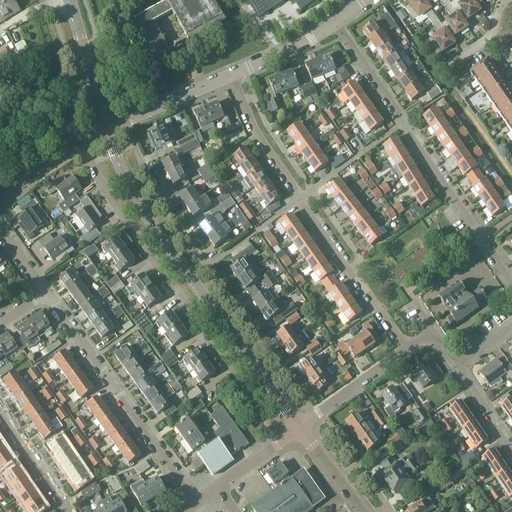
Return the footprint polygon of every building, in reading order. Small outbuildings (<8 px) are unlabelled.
[(0,0),(0,24),(20,12),(13,0),(0,0)] [(165,0),(167,3),(146,14),(134,21),(156,60),(170,53),(154,23),(172,13),(189,42),(211,30),(212,31),(214,31),(215,30),(216,30),(216,29),(216,28),(216,27),(226,21),(220,10),(221,8),(219,4),(217,5),(214,1),(215,0),(165,0)] [(242,0),(248,7),(250,6),(258,19),(286,0),(292,0),(300,11),(317,0),(242,0)] [(437,20),(427,5),(423,0),(415,0),(404,8),(414,21),(424,14),(431,24),(437,20)] [(454,9),(463,22),(464,22),(480,11),(476,6),(471,0),(463,0),(465,2),(454,9)] [(441,25),(451,39),(467,27),(464,22),(463,22),(454,9),(450,4),(445,8),(452,18),(441,25)] [(402,11),(397,14),(401,19),(406,16),(402,11)] [(361,30),(369,41),(392,23),(388,16),(381,20),(384,24),(378,28),(374,21),(361,30)] [(437,20),(431,24),(439,35),(428,42),(437,55),(454,44),(451,39),(441,25),(437,20)] [(369,41),(376,51),(388,42),(383,35),(389,31),(386,28),(369,41)] [(376,51),(383,61),(405,45),(403,41),(393,48),(388,42),(376,51)] [(383,61),(390,71),(392,69),(402,62),(397,55),(408,48),(406,44),(405,45),(383,61)] [(0,64),(11,59),(5,47),(0,50),(0,64)] [(328,55),(317,60),(323,75),(337,70),(342,81),(350,76),(336,57),(330,59),(328,55)] [(323,75),(317,60),(304,65),(311,80),(323,75)] [(397,81),(397,80),(398,80),(420,64),(418,60),(407,68),(402,62),(392,69),(390,71),(397,81)] [(470,72),(481,89),(482,89),(499,77),(488,60),(470,72)] [(404,90),(416,81),(411,75),(422,67),(420,64),(398,80),(397,80),(397,81),(403,90),(404,90)] [(291,71),(280,76),(286,91),(298,86),(291,71)] [(286,91),(280,76),(268,81),(270,88),(265,90),(274,111),(280,109),(275,96),(286,91)] [(482,89),(494,106),(511,94),(499,77),(482,89)] [(403,90),(411,101),(423,92),(418,85),(424,81),(421,78),(416,81),(404,90),(403,90)] [(342,91),(348,101),(360,93),(361,93),(354,82),(342,91)] [(311,83),(306,85),(310,96),(316,93),(311,83)] [(310,96),(306,85),(299,88),(304,98),(310,96)] [(441,93),(436,86),(425,93),(430,100),(441,93)] [(348,101),(356,111),(368,103),(361,93),(360,93),(348,101)] [(494,106),(504,121),(511,115),(511,94),(494,106)] [(218,103),(216,104),(206,108),(212,123),(216,122),(223,118),(223,116),(218,103)] [(356,111),(363,122),(376,113),(368,103),(356,111)] [(212,123),(206,108),(194,113),(200,129),(201,128),(202,131),(196,133),(200,144),(206,141),(203,134),(214,129),(212,123)] [(422,117),(429,127),(441,118),(434,108),(422,117)] [(229,113),(223,116),(229,132),(236,129),(235,128),(240,126),(234,111),(229,113)] [(450,120),(456,117),(453,112),(447,115),(450,120)] [(363,122),(370,132),(382,123),(376,113),(363,122)] [(429,127),(436,136),(448,128),(441,118),(429,127)] [(298,124),(286,132),(293,142),(306,134),(310,131),(308,128),(304,131),(298,124)] [(148,133),(153,144),(156,151),(172,144),(172,143),(176,141),(173,133),(168,135),(164,126),(148,133)] [(436,136),(443,146),(455,137),(448,128),(436,136)] [(464,140),(469,136),(466,131),(460,135),(464,140)] [(177,143),(180,148),(185,146),(198,140),(195,134),(177,143)] [(293,142),(300,152),(313,144),(306,134),(293,142)] [(332,138),(335,143),(341,139),(337,134),(332,138)] [(450,157),(450,156),(462,147),(455,137),(443,146),(450,157)] [(383,146),(389,156),(402,149),(395,138),(383,146)] [(300,152),(307,162),(320,154),(313,144),(300,152)] [(185,146),(180,148),(175,151),(178,157),(188,152),(185,146)] [(450,156),(457,166),(469,157),(462,147),(450,156)] [(245,148),(229,160),(236,170),(240,167),(251,159),(252,159),(249,154),(250,153),(247,149),(246,150),(245,148)] [(389,156),(396,166),(408,158),(402,149),(389,156)] [(307,162),(314,173),(327,164),(320,154),(307,162)] [(340,155),(329,163),(334,169),(345,161),(340,155)] [(162,163),(168,175),(181,168),(175,157),(162,163)] [(457,166),(464,176),(465,174),(475,168),(476,167),(469,157),(457,166)] [(408,158),(396,166),(399,173),(396,175),(399,180),(402,178),(402,176),(414,168),(408,158)] [(218,159),(208,166),(211,170),(212,172),(222,165),(218,159)] [(240,167),(247,177),(258,170),(259,169),(252,159),(251,159),(240,167)] [(368,172),(374,167),(370,161),(364,165),(368,172)] [(491,166),(487,161),(482,164),(486,169),(491,166)] [(197,171),(201,177),(211,170),(208,166),(207,164),(197,171)] [(378,172),(374,167),(368,172),(372,176),(378,172)] [(187,179),(181,168),(168,175),(174,186),(187,179)] [(402,178),(408,186),(420,178),(414,168),(402,176),(402,178)] [(475,168),(465,174),(473,186),(483,179),(475,168)] [(244,180),(251,189),(267,177),(264,172),(262,174),(259,169),(258,170),(244,180)] [(212,172),(211,170),(201,177),(205,183),(215,176),(212,172)] [(50,196),(57,191),(65,202),(58,207),(63,213),(79,201),(74,195),(82,190),(72,177),(66,182),(63,178),(46,191),(50,196)] [(408,186),(415,198),(427,190),(420,178),(408,186)] [(471,187),(478,197),(491,188),(484,178),(483,179),(471,187)] [(254,188),(261,198),(273,189),(266,179),(254,188)] [(326,189),(333,199),(345,190),(338,180),(326,189)] [(227,191),(233,187),(229,181),(223,185),(227,191)] [(500,190),(505,186),(501,181),(496,185),(500,190)] [(198,185),(192,188),(179,197),(186,207),(205,195),(198,185)] [(236,192),(233,187),(227,191),(231,196),(236,192)] [(391,192),(388,187),(382,191),(386,196),(391,192)] [(478,197),(485,207),(498,198),(491,188),(478,197)] [(273,189),(255,202),(258,206),(264,202),(268,208),(280,199),(279,198),(280,197),(278,193),(277,193),(273,189)] [(333,199),(341,208),(353,199),(345,190),(333,199)] [(421,208),(433,200),(427,190),(415,198),(421,208)] [(507,200),(511,196),(509,192),(503,196),(507,200)] [(230,199),(226,193),(217,200),(221,205),(230,199)] [(212,206),(205,195),(186,207),(193,218),(212,206)] [(95,229),(101,224),(96,218),(100,216),(87,198),(82,202),(87,209),(76,217),(87,233),(80,239),(83,244),(98,234),(95,229)] [(492,217),(505,208),(498,198),(485,207),(492,217)] [(234,205),(230,199),(221,205),(225,211),(234,205)] [(341,208),(348,218),(360,209),(353,199),(341,208)] [(18,219),(23,225),(20,227),(29,241),(34,237),(32,234),(43,226),(31,210),(36,207),(32,202),(21,210),(24,215),(18,219)] [(246,202),(240,207),(243,211),(249,206),(246,202)] [(257,217),(249,206),(243,211),(251,221),(257,217)] [(405,212),(402,207),(396,211),(399,216),(405,212)] [(348,218),(356,228),(368,218),(360,209),(348,218)] [(218,214),(215,210),(209,214),(212,218),(199,227),(207,237),(225,224),(218,214)] [(245,221),(240,213),(225,224),(207,237),(215,248),(227,239),(225,236),(238,226),(245,221)] [(279,223),(286,233),(298,225),(291,215),(279,223)] [(356,228),(363,237),(375,227),(368,218),(356,228)] [(251,228),(247,223),(241,227),(245,232),(251,228)] [(286,233),(293,244),(305,235),(298,225),(286,233)] [(363,237),(371,246),(383,237),(375,227),(363,237)] [(271,234),(265,238),(269,245),(276,240),(271,234)] [(294,251),(297,256),(312,245),(305,235),(293,244),(297,249),(294,251)] [(47,256),(52,262),(58,258),(61,261),(74,252),(70,247),(68,248),(60,237),(43,249),(40,244),(35,248),(43,260),(47,256)] [(108,254),(112,260),(125,251),(117,240),(114,242),(112,239),(105,244),(107,247),(102,251),(105,256),(108,254)] [(273,249),(279,245),(276,240),(269,245),(273,249)] [(300,254),(307,263),(319,254),(313,245),(300,254)] [(97,251),(93,246),(83,253),(87,259),(97,251)] [(252,247),(245,252),(236,258),(232,260),(231,260),(235,266),(230,269),(237,280),(251,270),(244,261),(253,255),(254,257),(258,254),(257,252),(256,252),(252,247)] [(134,263),(125,251),(112,260),(117,266),(114,268),(118,274),(134,263)] [(307,263),(313,273),(326,264),(319,254),(307,263)] [(287,256),(280,260),(283,264),(289,260),(287,256)] [(292,265),(289,260),(283,264),(286,269),(292,265)] [(313,273),(320,282),(321,281),(331,274),(333,273),(326,264),(313,273)] [(86,271),(89,275),(96,270),(93,266),(86,271)] [(251,270),(237,280),(245,291),(261,280),(260,279),(263,277),(256,267),(251,270)] [(89,275),(92,279),(99,274),(96,270),(89,275)] [(60,281),(66,290),(78,281),(72,272),(60,281)] [(270,273),(263,277),(260,279),(261,280),(264,285),(274,278),(270,273)] [(321,281),(325,287),(335,280),(331,274),(321,281)] [(106,284),(110,290),(121,283),(116,277),(106,284)] [(152,288),(144,277),(125,290),(129,296),(133,293),(137,299),(139,298),(152,288)] [(278,284),(274,278),(264,285),(268,291),(278,284)] [(306,284),(303,279),(297,284),(300,288),(306,284)] [(325,287),(329,292),(339,286),(335,280),(325,287)] [(66,290),(72,298),(85,290),(78,281),(66,290)] [(453,321),(456,325),(478,309),(476,307),(486,299),(479,290),(469,297),(468,295),(467,295),(458,282),(437,297),(447,310),(446,311),(448,314),(445,317),(450,324),(453,321)] [(125,288),(121,283),(110,290),(114,295),(125,288)] [(327,293),(334,302),(347,294),(340,284),(339,286),(329,292),(327,293)] [(97,292),(100,296),(107,291),(104,287),(97,292)] [(160,300),(152,288),(139,298),(144,304),(141,305),(145,311),(160,300)] [(295,288),(287,293),(289,296),(297,291),(295,288)] [(72,298),(80,309),(93,300),(85,290),(72,298)] [(100,296),(103,300),(110,295),(107,291),(100,296)] [(253,301),(260,312),(274,303),(266,292),(253,301)] [(334,302),(341,312),(354,303),(347,294),(334,302)] [(80,309),(88,320),(100,311),(93,300),(80,309)] [(281,312),(274,303),(260,312),(267,322),(272,319),(276,324),(296,310),(292,304),(282,311),(281,312)] [(341,312),(349,323),(361,314),(354,303),(341,312)] [(111,312),(114,316),(121,311),(118,307),(111,312)] [(88,320),(95,330),(107,321),(100,311),(88,320)] [(114,316),(117,320),(124,315),(121,311),(114,316)] [(133,321),(138,327),(148,320),(143,314),(133,321)] [(171,314),(155,325),(159,330),(162,329),(166,335),(179,325),(171,314)] [(297,314),(287,320),(291,326),(300,319),(297,314)] [(37,337),(38,340),(52,331),(41,315),(28,324),(36,335),(37,337)] [(151,325),(148,320),(138,327),(141,332),(151,325)] [(95,330),(102,340),(115,331),(107,321),(95,330)] [(329,329),(335,325),(332,321),(326,325),(329,329)] [(133,327),(130,323),(122,328),(125,333),(133,327)] [(36,335),(28,324),(16,331),(17,333),(13,336),(22,350),(27,347),(25,345),(37,337),(36,335)] [(366,332),(356,339),(364,351),(369,348),(370,349),(374,346),(373,345),(375,344),(370,338),(375,334),(368,324),(363,328),(366,332)] [(187,337),(179,325),(164,336),(172,348),(187,337)] [(276,335),(278,337),(276,338),(279,342),(280,341),(284,346),(296,337),(289,327),(276,335)] [(289,355),(290,354),(291,356),(303,347),(301,344),(309,337),(305,331),(296,337),(284,346),(287,350),(286,351),(289,355)] [(18,353),(22,350),(13,336),(9,339),(8,337),(0,341),(0,350),(4,356),(5,358),(16,350),(18,353)] [(364,351),(356,339),(346,346),(343,342),(337,346),(340,350),(344,356),(349,352),(354,359),(356,357),(357,358),(361,356),(360,355),(364,351)] [(315,340),(305,347),(309,352),(318,345),(315,340)] [(61,345),(57,341),(45,350),(49,354),(61,345)] [(148,348),(145,344),(139,349),(141,353),(148,348)] [(322,350),(318,345),(309,352),(312,357),(322,350)] [(148,348),(141,353),(144,357),(151,352),(148,348)] [(125,365),(134,358),(127,349),(115,357),(122,367),(125,365)] [(160,358),(164,364),(174,357),(170,351),(160,358)] [(189,366),(193,372),(206,363),(198,351),(182,362),(186,367),(189,366)] [(52,360),(59,371),(72,362),(64,352),(52,360)] [(343,367),(348,363),(341,353),(335,356),(343,367)] [(178,362),(174,357),(164,364),(168,370),(178,362)] [(141,368),(134,358),(125,365),(122,367),(129,377),(132,375),(141,368),(142,368),(141,368)] [(303,373),(306,377),(318,369),(324,364),(321,360),(315,364),(311,358),(299,367),(300,369),(299,370),(301,373),(303,373)] [(488,386),(506,373),(496,360),(479,373),(488,386)] [(424,363),(416,369),(411,372),(412,374),(408,377),(412,383),(417,380),(423,389),(435,380),(434,379),(441,374),(432,361),(425,365),(424,363)] [(59,371),(67,381),(79,372),(72,362),(59,371)] [(214,374),(206,363),(193,372),(198,378),(195,380),(199,385),(214,374)] [(152,369),(155,372),(162,368),(159,364),(152,369)] [(13,369),(9,365),(0,371),(0,376),(1,377),(13,369)] [(148,378),(141,368),(132,375),(129,377),(136,387),(147,379),(148,378)] [(165,372),(162,368),(155,372),(158,377),(165,372)] [(31,378),(37,373),(34,369),(27,373),(31,378)] [(325,379),(318,369),(306,377),(309,382),(308,383),(311,387),(312,386),(317,392),(328,384),(325,379)] [(46,380),(53,375),(50,371),(43,376),(46,380)] [(67,381),(73,390),(85,381),(79,372),(67,381)] [(9,391),(22,383),(15,373),(3,381),(9,391)] [(34,382),(40,378),(37,373),(31,378),(34,382)] [(147,379),(136,387),(143,397),(155,388),(151,382),(156,378),(153,374),(148,378),(147,379)] [(56,381),(53,375),(46,380),(49,385),(56,381)] [(81,400),(93,391),(85,381),(73,390),(81,400)] [(169,387),(172,391),(175,388),(179,386),(176,382),(169,387)] [(16,400),(28,392),(22,383),(9,391),(16,400)] [(182,390),(179,386),(175,388),(172,391),(175,395),(182,390)] [(159,393),(155,388),(143,397),(150,406),(162,398),(172,391),(169,387),(159,393)] [(189,394),(194,400),(203,393),(198,387),(189,394)] [(44,398),(50,393),(47,389),(41,393),(44,398)] [(393,389),(382,397),(389,407),(384,410),(390,419),(396,415),(394,413),(400,409),(398,407),(403,404),(401,401),(401,400),(393,389)] [(162,398),(150,406),(157,416),(161,413),(166,420),(177,412),(172,405),(169,407),(165,402),(175,395),(172,391),(162,398)] [(23,411),(35,403),(28,392),(16,400),(23,411)] [(59,401),(66,397),(63,392),(56,396),(59,401)] [(50,393),(44,398),(48,403),(54,399),(50,393)] [(66,397),(59,401),(63,406),(69,402),(66,397)] [(86,406),(93,416),(105,407),(98,397),(86,406)] [(500,406),(507,417),(511,413),(511,398),(500,406)] [(448,410),(455,419),(467,410),(461,401),(448,410)] [(204,408),(200,402),(192,408),(196,414),(204,408)] [(30,420),(42,412),(35,403),(23,411),(30,420)] [(429,404),(423,408),(426,413),(433,409),(429,404)] [(93,416),(100,426),(112,418),(105,407),(93,416)] [(58,418),(64,413),(61,409),(55,414),(58,418)] [(427,419),(420,410),(414,415),(421,424),(427,419)] [(455,419),(461,428),(474,420),(467,410),(455,419)] [(383,421),(376,411),(371,415),(373,419),(378,425),(383,421)] [(36,430),(48,422),(42,412),(30,420),(36,430)] [(220,412),(216,415),(211,418),(220,430),(208,438),(214,445),(208,449),(199,455),(213,475),(234,460),(232,456),(239,451),(236,447),(242,443),(241,442),(243,441),(241,438),(239,436),(240,436),(235,429),(234,430),(230,423),(231,423),(226,416),(225,416),(221,412),(220,413),(220,412)] [(64,413),(58,418),(62,424),(68,419),(64,413)] [(346,423),(353,433),(373,419),(371,415),(368,417),(367,415),(361,419),(358,415),(352,419),(351,418),(348,420),(348,421),(346,423)] [(75,422),(78,428),(84,423),(81,418),(75,422)] [(100,426),(107,435),(119,427),(112,418),(100,426)] [(183,441),(196,432),(188,420),(175,430),(183,441)] [(461,428),(468,439),(481,430),(474,420),(461,428)] [(44,441),(56,433),(56,432),(48,422),(36,430),(44,441)] [(84,423),(78,428),(82,433),(88,429),(84,423)] [(372,435),(365,425),(353,433),(353,434),(352,435),(355,439),(356,438),(360,444),(372,435)] [(107,435),(114,446),(126,437),(119,427),(107,435)] [(468,439),(476,450),(488,441),(481,430),(468,439)] [(372,435),(360,444),(360,445),(359,445),(362,449),(363,448),(367,454),(379,445),(381,443),(378,439),(381,437),(377,431),(372,435)] [(196,432),(183,441),(192,453),(204,444),(208,449),(214,445),(208,438),(203,442),(196,432)] [(400,440),(397,435),(387,442),(390,447),(400,440)] [(74,440),(78,445),(83,440),(80,436),(74,440)] [(114,446),(122,456),(134,448),(126,437),(114,446)] [(92,448),(98,443),(95,439),(89,443),(92,448)] [(452,442),(456,448),(460,445),(456,439),(452,442)] [(48,448),(55,458),(67,450),(61,440),(48,448)] [(83,440),(78,445),(81,450),(87,445),(83,440)] [(98,443),(92,448),(95,453),(102,448),(98,443)] [(460,445),(456,448),(460,454),(464,451),(460,445)] [(122,456),(128,465),(140,456),(134,448),(122,456)] [(55,458),(62,468),(74,459),(67,450),(55,458)] [(481,459),(488,469),(501,460),(494,450),(481,459)] [(0,458),(0,470),(0,471),(13,462),(7,454),(0,458)] [(91,463),(97,459),(94,454),(88,459),(91,463)] [(105,467),(112,462),(109,458),(103,463),(105,467)] [(384,479),(388,485),(408,469),(405,464),(402,459),(395,464),(394,463),(390,458),(381,464),(385,470),(380,474),(381,475),(380,476),(382,479),(384,479)] [(62,468),(68,478),(81,469),(81,470),(85,467),(82,462),(78,465),(74,459),(62,468)] [(101,464),(97,459),(91,463),(95,468),(101,464)] [(488,469),(495,479),(508,470),(501,460),(488,469)] [(408,469),(409,470),(414,466),(410,461),(405,464),(408,469)] [(116,467),(112,462),(105,467),(109,472),(116,467)] [(144,462),(133,471),(138,477),(149,469),(144,462)] [(278,488),(273,492),(251,508),(253,511),(310,511),(314,510),(291,479),(290,480),(287,477),(289,476),(281,464),(266,475),(274,486),(276,485),(278,488)] [(418,471),(414,466),(409,470),(413,475),(418,471)] [(437,486),(441,492),(467,474),(462,468),(437,486)] [(5,477),(12,488),(24,479),(17,469),(5,477)] [(68,478),(76,488),(88,480),(81,470),(81,469),(68,478)] [(304,470),(291,479),(314,510),(326,501),(304,470)] [(495,479),(502,489),(511,481),(511,476),(508,470),(495,479)] [(409,485),(402,474),(388,485),(391,489),(390,490),(393,493),(394,493),(395,495),(409,485)] [(121,490),(114,478),(105,481),(107,484),(109,484),(115,494),(121,490)] [(12,488),(18,497),(30,489),(24,479),(12,488)] [(474,485),(469,479),(462,483),(467,490),(474,485)] [(157,480),(145,486),(142,480),(129,487),(140,507),(164,494),(157,480)] [(511,481),(502,489),(509,499),(511,497),(511,481)] [(97,493),(92,486),(80,494),(85,501),(97,493)] [(18,497),(25,507),(37,498),(30,489),(18,497)] [(489,497),(495,494),(491,489),(486,492),(489,497)] [(495,494),(489,497),(493,502),(498,499),(495,494)] [(25,507),(28,511),(40,511),(44,509),(37,498),(25,507)] [(428,498),(416,507),(408,511),(425,511),(423,509),(431,503),(428,498)] [(102,503),(107,511),(124,511),(118,501),(113,504),(109,499),(102,503)] [(107,511),(102,503),(96,506),(98,511),(107,511)]
